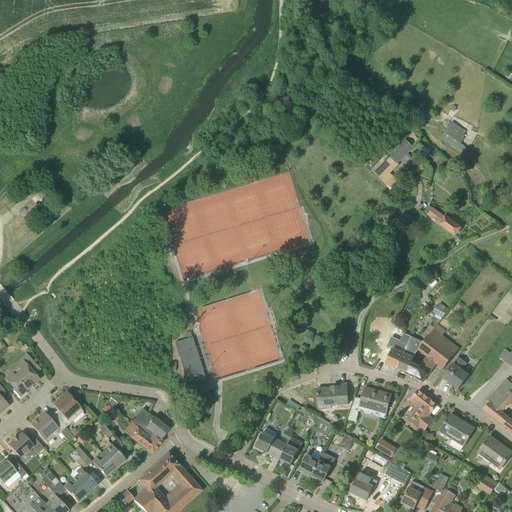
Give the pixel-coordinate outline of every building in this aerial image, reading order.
[(465,132),(452,122),(444,132),(444,131),(442,135),(443,136),(441,139),(456,150),(463,138),(462,137),(465,132)] [(397,164),(413,148),(404,140),(388,155),(389,156),(373,173),(386,186),(394,179),(390,174),(398,165),(397,164)] [(380,160),(376,157),(371,162),(374,165),(380,160)] [(451,180),(456,174),(451,170),(446,176),(451,180)] [(29,222),(41,211),(35,204),(23,215),(29,222)] [(455,236),(461,228),(445,216),(444,217),(429,206),(424,213),(455,236)] [(437,325),(445,314),(435,307),(431,313),(434,315),(431,320),(437,325)] [(420,336),(425,340),(435,329),(430,325),(420,336)] [(425,340),(423,343),(420,347),(417,351),(423,355),(423,354),(427,357),(419,369),(415,374),(412,378),(422,383),(436,364),(443,369),(458,349),(442,336),(445,332),(437,326),(435,329),(425,340)] [(385,366),(396,371),(407,348),(406,347),(410,338),(401,333),(399,339),(404,342),(399,353),(392,350),(385,366)] [(208,379),(196,342),(195,337),(177,343),(193,394),(200,392),(197,382),(208,379)] [(420,347),(423,343),(411,338),(407,348),(396,371),(406,375),(410,365),(413,360),(411,359),(417,351),(420,347)] [(33,374),(39,369),(26,354),(9,368),(13,372),(6,379),(15,390),(14,391),(20,399),(27,393),(26,392),(38,380),(33,374)] [(466,363),(458,358),(442,378),(458,390),(469,377),(461,370),(466,363)] [(469,360),(465,366),(470,370),(474,364),(469,360)] [(412,378),(415,374),(419,369),(410,365),(406,375),(412,378)] [(511,379),(509,383),(507,380),(504,383),(491,397),(487,402),(489,404),(483,410),(495,420),(496,419),(501,424),(503,426),(509,419),(502,413),(505,410),(504,410),(507,406),(508,407),(511,404),(511,405),(511,379)] [(318,407),(348,405),(347,384),(337,385),(337,388),(331,388),(331,389),(317,389),(318,407)] [(0,386),(0,414),(8,407),(0,397),(5,392),(0,386)] [(364,389),(359,407),(386,415),(391,396),(364,389)] [(436,406),(419,392),(418,392),(412,400),(422,408),(411,422),(423,433),(433,421),(428,417),(436,406)] [(53,415),(65,429),(83,413),(67,394),(53,406),(58,411),(53,415)] [(111,396),(108,404),(113,408),(121,398),(111,396)] [(300,407),(290,400),(287,405),(297,411),(300,407)] [(108,418),(113,411),(106,406),(100,413),(108,418)] [(47,444),(65,429),(53,415),(48,419),(44,414),(31,426),(47,444)] [(141,425),(154,435),(162,442),(163,442),(161,441),(169,431),(149,415),(141,425)] [(474,429),(458,419),(450,415),(449,416),(439,433),(463,447),(474,429)] [(511,433),(511,415),(509,419),(503,426),(509,432),(510,431),(511,433)] [(321,419),(314,431),(326,437),(332,426),(321,419)] [(98,430),(107,440),(111,435),(103,426),(98,430)] [(74,437),(79,433),(74,428),(70,432),(74,437)] [(152,454),(162,442),(154,435),(149,440),(137,430),(130,438),(152,454)] [(263,434),(262,433),(259,438),(260,439),(256,448),(267,454),(266,454),(267,454),(274,439),(276,436),(275,433),(268,430),(265,431),(263,434)] [(299,453),(298,452),(302,443),(292,437),(293,436),(285,432),(282,437),(289,441),(286,445),(279,460),(279,461),(280,460),(291,466),(296,457),(297,457),(299,453)] [(74,438),(70,433),(65,438),(69,443),(74,438)] [(24,456),(33,448),(38,454),(43,449),(30,434),(25,438),(21,434),(16,438),(13,441),(8,446),(20,459),(24,456)] [(348,451),(355,440),(346,435),(340,447),(348,451)] [(511,454),(511,453),(506,449),(490,437),(477,454),(499,471),(511,455),(511,454)] [(274,439),(267,454),(279,460),(286,445),(274,439)] [(125,461),(111,445),(107,449),(106,449),(101,453),(115,470),(125,461)] [(84,463),(88,459),(78,448),(74,452),(84,463)] [(69,456),(79,467),(84,463),(74,452),(69,456)] [(313,452),(313,453),(309,452),(300,470),(305,473),(305,474),(311,477),(321,456),(313,452)] [(96,458),(96,459),(92,463),(106,478),(115,470),(101,453),(96,458)] [(438,458),(429,454),(426,460),(434,465),(438,458)] [(178,466),(168,455),(153,469),(158,475),(156,476),(158,478),(155,480),(158,484),(171,473),(178,466)] [(333,464),(329,462),(330,459),(322,455),(321,456),(311,477),(317,481),(318,480),(323,482),(333,464)] [(381,474),(398,482),(404,470),(396,465),(388,461),(387,462),(374,455),(369,464),(382,472),(381,474)] [(0,481),(3,484),(16,472),(6,460),(0,465),(0,481)] [(185,473),(178,466),(171,473),(185,490),(193,483),(185,473)] [(83,471),(79,467),(70,475),(87,495),(97,486),(83,471)] [(21,469),(16,472),(21,478),(26,474),(21,469)] [(127,492),(119,499),(125,506),(132,500),(138,506),(151,494),(149,493),(152,490),(158,484),(155,480),(158,478),(156,476),(158,475),(153,469),(139,481),(145,488),(133,499),(127,492)] [(348,482),(351,475),(343,471),(340,478),(348,482)] [(443,490),(450,475),(441,471),(435,486),(443,490)] [(55,487),(59,483),(50,473),(46,477),(55,487)] [(369,495),(371,495),(377,482),(360,473),(350,493),(366,501),(369,495)] [(67,485),(64,488),(77,504),(87,495),(70,475),(69,476),(69,475),(65,482),(67,485)] [(41,481),(50,491),(55,487),(46,477),(41,481)] [(489,496),(496,485),(484,477),(477,488),(489,496)] [(409,488),(405,497),(401,495),(398,502),(414,510),(415,507),(424,511),(433,492),(423,488),(424,488),(411,482),(411,483),(410,483),(408,488),(409,488)] [(201,491),(193,483),(185,490),(167,506),(152,490),(149,493),(151,494),(138,506),(143,511),(177,511),(194,497),(194,496),(195,495),(196,495),(200,492),(201,491)] [(499,494),(504,488),(499,484),(494,490),(499,494)] [(442,493),(430,511),(459,511),(448,505),(451,500),(450,500),(452,496),(449,494),(450,491),(446,489),(443,493),(442,493)] [(67,511),(69,511),(55,496),(50,500),(45,504),(51,511),(67,511)] [(42,501),(32,510),(34,511),(51,511),(45,504),(42,501)]
